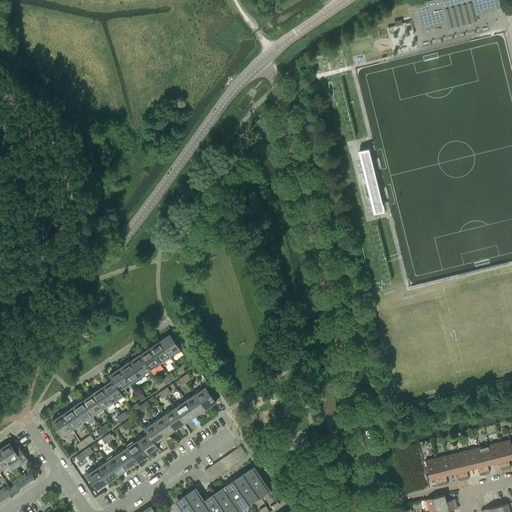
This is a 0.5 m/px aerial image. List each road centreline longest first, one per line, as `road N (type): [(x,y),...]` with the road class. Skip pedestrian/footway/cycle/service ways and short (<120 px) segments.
road 1 (unclassified): [(37,262),(91,262),(116,247),(261,60),(346,0)]
road 2 (tertiary): [(0,120),(34,193),(37,262)]
road 3 (residential): [(112,511),(233,431)]
